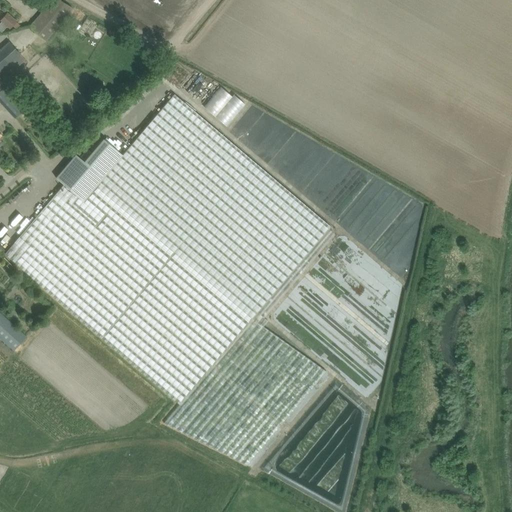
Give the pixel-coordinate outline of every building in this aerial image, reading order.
[(50,6),(30,28),(44,40),(72,8),(59,0),(50,0),(48,5),(50,6)] [(0,20),(1,22),(0,22),(0,31),(1,32),(6,26),(9,29),(16,21),(6,12),(0,18),(0,20)] [(87,26),(95,31),(99,24),(91,20),(87,26)] [(0,71),(6,66),(11,72),(20,65),(14,58),(19,54),(9,42),(0,49),(0,71)] [(0,102),(15,118),(28,106),(0,76),(0,102)] [(286,175),(305,152),(228,91),(219,102),(219,101),(209,114),(286,175)] [(4,254),(12,260),(179,404),(163,423),(246,464),(325,371),(261,326),(267,320),(256,311),(330,227),(173,94),(82,202),(62,184),(42,208),(32,220),(4,254)] [(152,115),(142,106),(128,123),(138,131),(152,115)] [(122,154),(103,137),(83,160),(76,154),(55,177),(82,201),(122,154)] [(0,338),(12,350),(26,336),(0,312),(0,338)] [(289,465),(283,467),(317,488),(320,483),(321,487),(325,486),(326,475),(331,479),(340,475),(345,476),(351,466),(354,432),(349,420),(347,420),(345,423),(332,428),(328,435),(327,440),(330,447),(327,451),(322,451),(316,453),(313,446),(321,433),(322,429),(310,428),(300,445),(301,448),(297,455),(295,455),(286,458),(289,465)]
